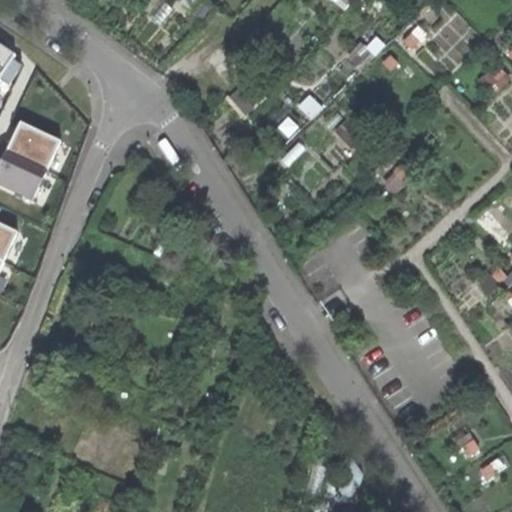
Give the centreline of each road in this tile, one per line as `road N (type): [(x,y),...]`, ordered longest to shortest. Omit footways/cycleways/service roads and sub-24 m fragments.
road 1 (residential): [(138,89),(173,121),(405,511)]
road 2 (residential): [(138,89),(109,127),(0,400)]
road 3 (residential): [(23,0),(138,89)]
